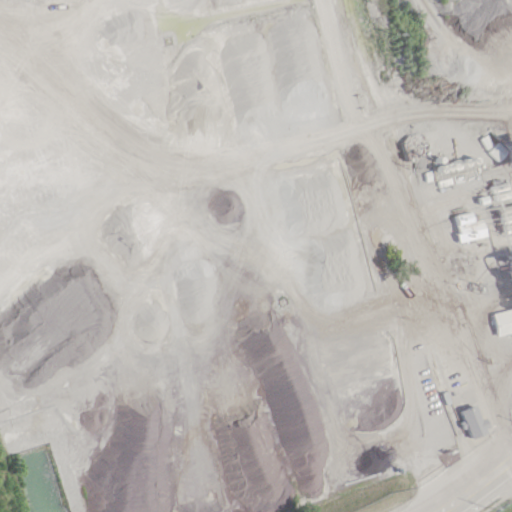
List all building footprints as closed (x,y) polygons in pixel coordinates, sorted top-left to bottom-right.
[(510,171),(511,170),(511,136),(503,139),(510,171)] [(499,161),(508,153),(498,143),(489,151),(499,161)] [(484,219),(475,221),(473,211),(455,215),(461,242),(487,236),(484,219)] [(511,309),(492,312),(495,335),(511,332),(511,309)] [(480,419),(475,404),(460,410),(469,437),(490,431),(485,417),(480,419)]
